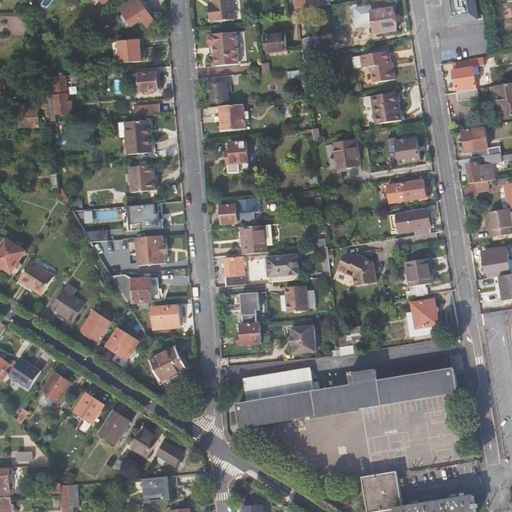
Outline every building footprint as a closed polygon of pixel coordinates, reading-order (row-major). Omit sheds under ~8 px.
[(124,11),(132,23),(134,26),(144,19),(150,27),(160,20),(149,3),(146,5),(141,0),(133,0),(122,8),(124,11)] [(214,0),(215,9),(211,9),(212,22),(236,19),(234,0),(214,0)] [(297,0),(299,10),(322,6),(321,0),(317,0),(310,1),(311,4),(307,5),(306,0),(297,0)] [(447,0),(451,23),(481,18),(485,17),(482,0),(447,0)] [(369,25),(371,35),(377,34),(399,31),(395,7),(372,10),(374,21),(371,21),(372,25),(369,25)] [(128,26),(132,23),(124,11),(120,14),(128,26)] [(245,31),(211,34),(212,46),(215,46),(216,56),(217,66),(248,63),(245,31)] [(288,51),(286,34),(263,36),(264,49),(267,48),(267,52),(288,51)] [(319,36),(302,38),(305,58),(315,57),(322,56),(319,36)] [(141,61),(140,50),(139,38),(119,40),(120,62),(141,61)] [(45,73),(66,71),(65,51),(43,52),(45,71),(45,73)] [(394,67),(391,51),(355,56),(357,68),(365,67),(373,66),(376,82),(397,79),(395,67),(394,67)] [(486,63),(485,58),(454,63),(458,88),(478,85),(475,65),(486,63)] [(305,69),(288,71),(289,80),(300,79),(301,84),(307,83),(305,69)] [(135,73),(135,80),(140,80),(142,92),(160,90),(158,71),(135,73)] [(70,101),(67,75),(46,77),(47,85),(48,95),(55,94),(57,113),(74,112),(73,100),(70,101)] [(215,89),(211,90),(212,100),(230,99),(229,83),(214,84),(215,89)] [(511,83),(493,86),(494,94),(497,97),(498,97),(499,100),(498,101),(498,104),(499,104),(501,117),(511,114),(511,83)] [(32,85),(33,102),(40,102),(49,101),(48,95),(47,85),(32,85)] [(480,98),(479,88),(479,89),(459,92),(460,101),(480,98)] [(380,105),(383,123),(404,120),(401,102),(398,103),(396,92),(374,95),(365,97),(365,99),(366,105),(368,107),(376,106),(380,105)] [(58,122),(57,113),(55,94),(48,95),(49,101),(50,108),(52,122),(58,122)] [(248,128),(246,103),(238,104),(220,106),(222,131),(248,128)] [(135,106),(136,115),(162,113),(162,104),(135,106)] [(40,126),(39,108),(20,109),(22,127),(40,126)] [(119,122),(121,137),(128,137),(129,154),(154,152),(152,136),(151,135),(149,120),(119,122)] [(470,152),(471,158),(487,156),(503,153),(502,146),(490,148),(486,127),(464,131),(467,153),(470,152)] [(422,159),(419,137),(399,140),(398,137),(390,138),(392,152),(396,152),(401,156),(402,163),(422,159)] [(339,169),(361,165),(357,139),(335,143),(339,169)] [(241,164),(250,163),(248,140),(231,142),(231,150),(228,150),(230,173),(242,173),(241,164)] [(511,160),(511,151),(503,153),(487,156),(488,163),(488,164),(493,164),(511,160)] [(496,180),(494,168),(488,169),(486,164),(480,165),(479,162),(467,164),(470,184),(476,183),(488,181),(490,181),(496,180)] [(159,191),(156,164),(130,166),(132,193),(159,191)] [(428,198),(425,180),(388,185),(391,204),(428,198)] [(489,190),(488,181),(476,183),(478,192),(489,190)] [(224,223),(256,220),(255,212),(260,211),(259,197),(234,200),(235,205),(222,206),(224,223)] [(80,198),(74,198),(75,208),(83,208),(82,200),(81,200),(80,198)] [(156,204),(131,206),(132,223),(142,223),(143,229),(164,228),(163,219),(160,220),(159,212),(156,212),(156,204)] [(418,230),(419,235),(433,233),(432,228),(433,227),(430,207),(394,213),(397,233),(418,230)] [(511,234),(511,213),(511,208),(509,209),(498,211),(491,212),(493,222),(491,223),(493,237),(511,234)] [(267,224),(254,226),(242,227),(243,238),(247,238),(248,254),(269,252),(268,244),(268,236),(274,236),(273,224),(267,224)] [(93,243),(112,241),(111,230),(86,233),(93,243)] [(163,236),(139,238),(141,267),(166,264),(163,236)] [(326,238),(318,239),(319,247),(327,246),(326,238)] [(0,263),(13,272),(27,251),(9,239),(0,253),(0,263)] [(323,247),(327,277),(333,277),(329,249),(329,246),(323,247)] [(511,275),(511,274),(511,272),(511,268),(510,258),(508,247),(484,251),(487,272),(488,278),(497,277),(511,275)] [(358,286),(379,282),(376,262),(364,256),(363,258),(358,256),(352,253),(348,251),(347,253),(340,269),(350,274),(351,272),(356,275),(358,286)] [(270,258),(273,282),(301,279),(298,256),(270,258)] [(226,259),(228,286),(247,284),(245,257),(226,259)] [(408,291),(409,298),(428,294),(427,284),(435,283),(431,258),(407,262),(412,290),(408,291)] [(55,276),(33,262),(20,282),(31,288),(32,287),(43,294),(55,276)] [(115,290),(119,285),(118,284),(113,276),(112,274),(109,279),(115,290)] [(135,279),(127,274),(126,275),(113,276),(118,284),(119,285),(131,304),(141,303),(150,303),(154,302),(152,278),(135,279)] [(511,299),(511,274),(511,275),(511,277),(501,279),(504,301),(511,299)] [(67,316),(75,322),(88,303),(67,290),(70,284),(65,280),(49,305),(55,308),(67,316)] [(70,284),(67,290),(74,294),(77,289),(70,284)] [(291,312),(311,310),(309,285),(288,287),(291,312)] [(240,294),(242,322),(260,321),(259,310),(262,309),(260,292),(240,294)] [(412,336),(435,333),(433,326),(441,324),(437,298),(413,302),(414,311),(408,312),(412,336)] [(183,328),(180,305),(154,307),(156,330),(183,328)] [(100,341),(113,321),(96,310),(83,329),(100,341)] [(67,334),(75,322),(67,316),(59,329),(67,334)] [(260,323),(260,321),(242,322),(242,324),(239,324),(241,345),(264,343),(262,323),(260,323)] [(352,327),(354,345),(373,342),(370,324),(352,327)] [(294,337),(295,345),(296,345),(297,354),(319,352),(316,325),(295,328),(296,337),(294,337)] [(129,359),(141,341),(121,328),(109,346),(129,359)] [(355,353),(354,345),(342,347),(343,355),(355,353)] [(162,381),(188,367),(177,347),(151,361),(162,381)] [(11,363),(0,354),(0,376),(7,381),(11,375),(18,363),(14,360),(11,363)] [(465,356),(455,358),(457,372),(467,370),(466,365),(465,356)] [(18,363),(11,375),(31,388),(42,370),(35,365),(34,367),(29,364),(30,362),(22,357),(18,363)] [(457,372),(455,358),(395,367),(335,377),(336,388),(316,391),(312,369),(246,380),(250,402),(239,404),(243,428),(254,426),(254,424),(340,410),(422,396),(460,390),(457,372)] [(43,391),(60,402),(73,382),(56,371),(43,391)] [(77,411),(95,423),(108,404),(89,393),(77,411)] [(31,412),(25,409),(18,420),(22,425),(31,412)] [(101,433),(119,444),(134,421),(117,410),(101,433)] [(150,457),(161,439),(145,429),(134,446),(150,457)] [(186,451),(168,439),(161,450),(159,454),(177,466),(186,451)] [(34,460),(34,452),(18,452),(18,461),(34,460)] [(120,459),(116,465),(121,468),(125,461),(120,459)] [(5,482),(12,481),(11,469),(0,469),(0,492),(5,492),(5,482)] [(372,511),(397,508),(405,507),(399,473),(399,471),(364,476),(365,480),(369,511),(372,511)] [(172,486),(170,476),(148,477),(150,498),(166,497),(167,499),(178,498),(177,486),(172,486)] [(82,507),(80,484),(69,485),(70,493),(70,494),(71,507),(82,507)] [(352,493),(351,485),(343,486),(344,494),(352,493)] [(63,494),(63,511),(71,511),(71,507),(70,494),(63,494)] [(405,507),(397,508),(398,511),(477,511),(475,495),(405,507)] [(0,496),(0,504),(13,504),(13,496),(0,496)] [(247,506),(247,511),(265,511),(264,505),(258,505),(258,498),(249,499),(249,506),(247,506)]
